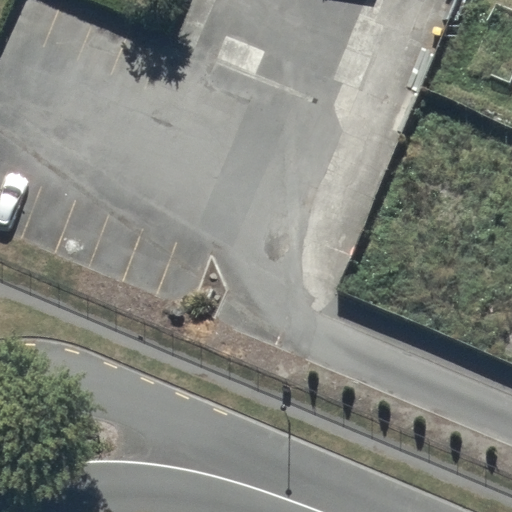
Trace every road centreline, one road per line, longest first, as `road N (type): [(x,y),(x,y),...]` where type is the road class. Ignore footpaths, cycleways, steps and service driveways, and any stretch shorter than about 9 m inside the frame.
road 1 (residential): [(0,383),(45,377),(167,414),(327,511)]
road 2 (residential): [(321,511),(153,487),(51,494),(0,511)]
